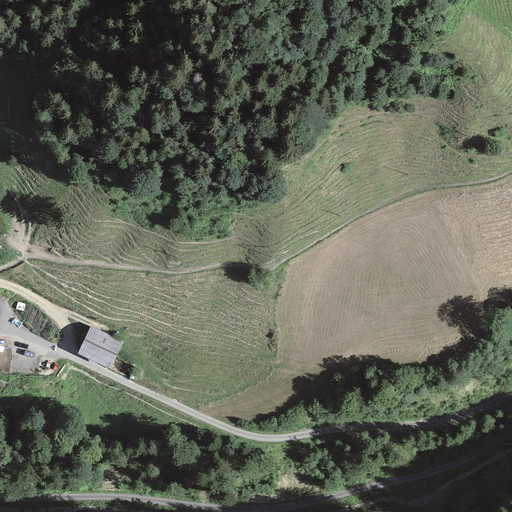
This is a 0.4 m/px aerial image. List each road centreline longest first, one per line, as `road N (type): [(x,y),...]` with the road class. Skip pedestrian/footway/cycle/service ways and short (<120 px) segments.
road 1 (track): [(511,395),(425,425),(255,437),(4,320)]
road 2 (track): [(0,498),(294,506),(449,466),(511,431)]
